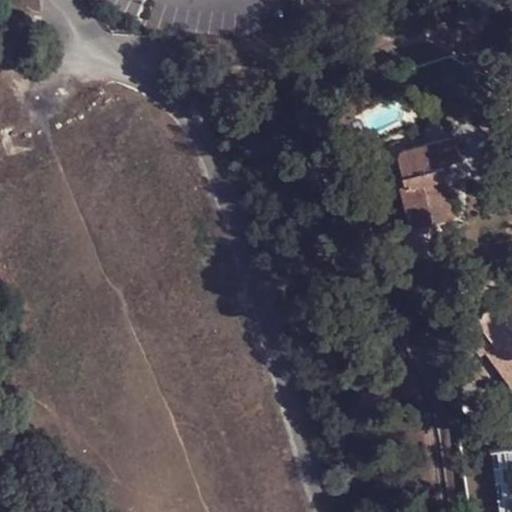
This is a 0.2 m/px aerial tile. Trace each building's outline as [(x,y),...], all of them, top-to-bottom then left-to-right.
[(491,56),(509,72),(511,68),(511,55),(500,45),(491,56)] [(456,213),(443,159),(461,154),(457,133),(405,145),(403,146),(400,149),(399,155),(406,181),(403,182),(403,184),(412,223),(403,225),(410,256),(444,249),(437,217),(456,213)] [(403,182),(406,181),(399,155),(396,138),(379,146),(393,186),(403,184),(403,182)] [(511,293),(510,291),(478,314),(496,339),(488,344),(511,377),(511,293)] [(483,348),(488,344),(496,339),(478,314),(465,323),(483,348)] [(498,446),(506,511),(511,511),(511,453),(511,444),(498,446)]
